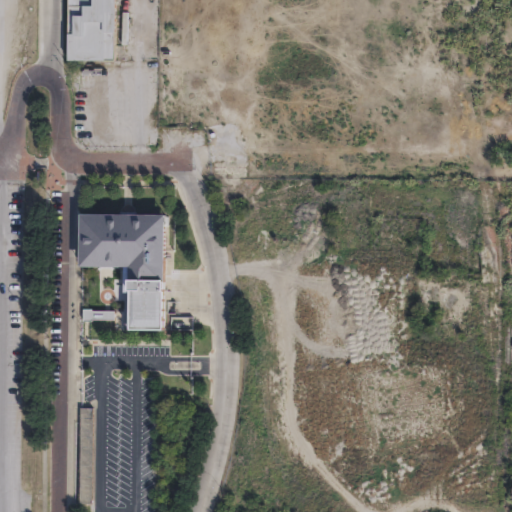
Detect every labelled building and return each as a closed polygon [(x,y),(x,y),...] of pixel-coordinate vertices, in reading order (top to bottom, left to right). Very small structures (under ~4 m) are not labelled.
[(113,0),(113,56),(67,55),(67,0),(113,0)] [(510,181),(502,181),(502,200),(510,200),(510,181)] [(127,281),(127,269),(79,268),(80,217),(168,218),(166,332),(129,331),(129,324),(122,324),(123,306),(129,306),(129,293),(124,293),(124,281),(127,281)] [(93,313),(93,314),(115,314),(115,323),(93,323),(93,324),(84,324),(84,313),(93,313)] [(93,503),(93,408),(81,408),(81,503),(93,503)] [(368,505),(394,505),(394,459),(368,459),(368,505)] [(489,465),(466,465),(466,496),(489,496),(489,465)]
